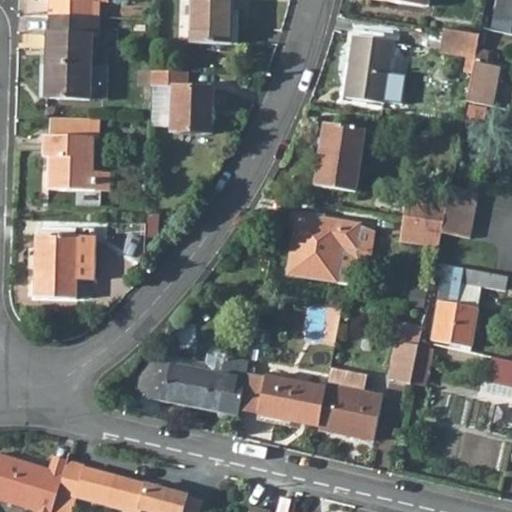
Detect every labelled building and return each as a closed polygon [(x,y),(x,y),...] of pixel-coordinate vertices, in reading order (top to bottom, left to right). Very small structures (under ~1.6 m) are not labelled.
[(52,6),(52,20),(101,21),(102,7),(107,8),(107,0),(48,0),(49,5),(52,6)] [(188,0),(186,46),(229,48),(230,0),(188,0)] [(511,0),(499,0),(497,29),(511,30),(511,0)] [(101,21),(52,20),(51,37),(48,37),(45,102),(91,104),(93,39),(101,39),(101,21)] [(443,32),(440,55),(475,61),(479,37),(443,32)] [(354,38),(344,100),(398,108),(402,82),(386,79),(392,45),(354,38)] [(474,62),(467,103),(493,107),(501,68),(474,62)] [(150,76),(150,91),(172,92),(170,141),(210,143),(212,94),(186,92),(186,77),(150,76)] [(73,124),(73,142),(95,142),(101,142),(101,125),(73,124)] [(326,125),(316,188),(357,194),(367,131),(326,125)] [(95,142),(73,142),(45,141),(44,164),(51,164),(50,173),(49,174),(48,195),(110,197),(111,178),(94,177),(95,142)] [(444,224),(442,233),(474,239),(482,193),(451,187),(448,202),(444,224)] [(415,197),(411,219),(444,224),(448,202),(415,197)] [(299,217),(290,275),(338,284),(344,249),(358,252),(362,227),(299,217)] [(411,219),(407,241),(440,246),(442,233),(444,224),(411,219)] [(37,242),(35,305),(76,307),(79,244),(37,242)] [(437,264),(434,277),(444,279),(433,340),(473,347),(480,308),(461,305),(468,270),(437,264)] [(468,270),(461,305),(480,308),(484,287),(475,285),(477,271),(468,270)] [(511,277),(477,271),(475,285),(484,287),(511,292),(511,277)] [(393,382),(414,386),(421,348),(400,343),(393,382)] [(163,404),(238,417),(250,364),(218,359),(211,371),(171,365),(163,404)] [(511,367),(489,362),(485,381),(511,387),(511,367)] [(319,429),(319,433),(374,443),(383,399),(365,396),(369,378),(331,371),(327,391),(319,429)] [(260,416),(319,429),(327,391),(267,379),(260,416)] [(0,498),(36,510),(40,511),(53,511),(64,475),(48,471),(0,456),(0,498)] [(51,459),(48,471),(64,475),(67,464),(51,459)] [(53,511),(64,511),(62,511),(75,466),(67,464),(64,475),(53,511)] [(75,466),(62,511),(64,511),(73,511),(77,499),(125,511),(141,511),(142,511),(145,511),(192,511),(196,499),(123,479),(119,479),(84,470),(85,469),(75,466)]
